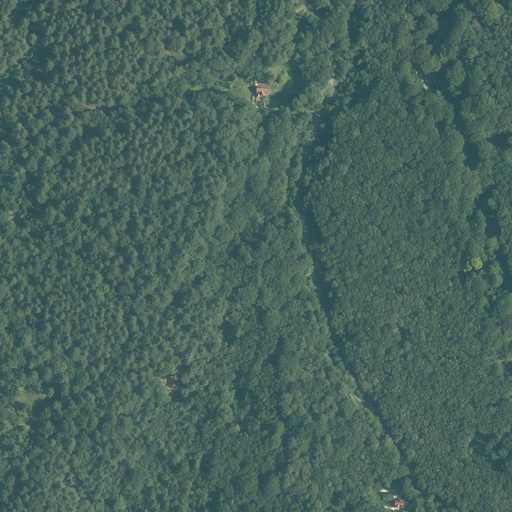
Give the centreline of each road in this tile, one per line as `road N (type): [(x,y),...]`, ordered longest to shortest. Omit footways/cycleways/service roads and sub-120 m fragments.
road 1 (unknown): [(420,511),(314,327),(283,196),(295,145),(357,0)]
road 2 (tertiary): [(430,511),(334,335),(300,205),(303,159),(368,0)]
road 3 (track): [(312,511),(273,316),(250,323),(176,465)]
road 4 (track): [(12,217),(28,239),(99,272),(127,319),(125,348),(71,401)]
road 5 (track): [(0,225),(12,217),(24,186),(63,160),(93,110),(156,102)]
